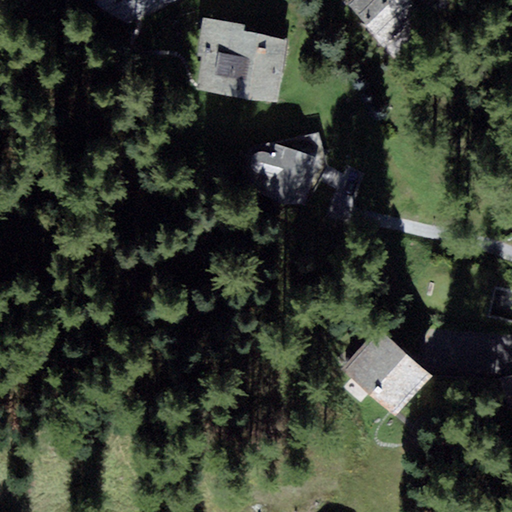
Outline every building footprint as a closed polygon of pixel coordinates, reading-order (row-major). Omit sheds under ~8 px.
[(173,0),(112,0),(129,27),(173,0)] [(383,45),(417,11),(406,0),(350,0),(345,6),(383,45)] [(291,38),(220,26),(210,85),(281,96),(291,38)] [(325,148),(253,126),(237,177),(309,199),(325,148)] [(396,332),(360,369),(406,412),(442,374),(396,332)]
